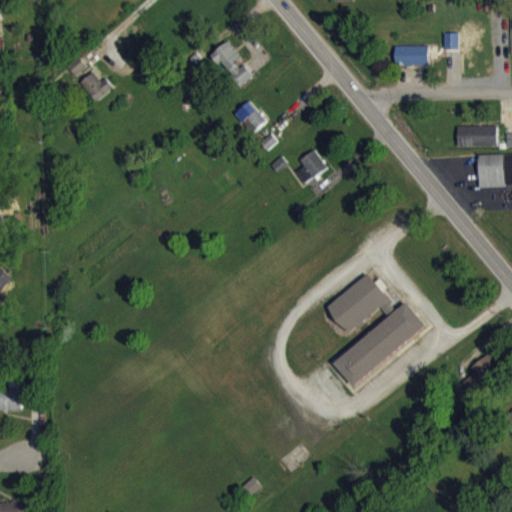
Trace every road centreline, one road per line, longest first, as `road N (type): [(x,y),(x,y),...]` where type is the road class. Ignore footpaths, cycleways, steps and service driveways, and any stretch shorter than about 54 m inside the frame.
road 1 (tertiary): [(279,0),(511,279)]
road 2 (residential): [(367,107),(400,91),(511,90)]
